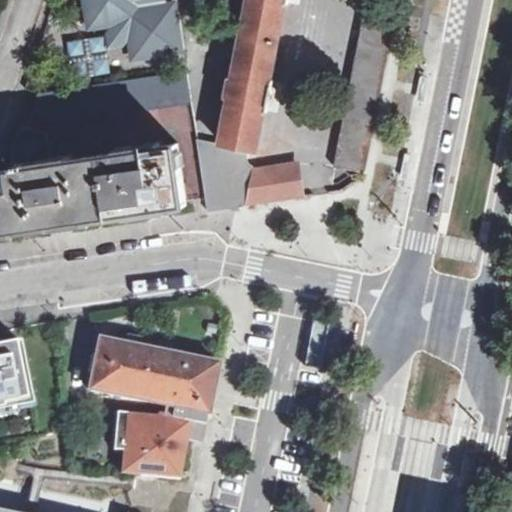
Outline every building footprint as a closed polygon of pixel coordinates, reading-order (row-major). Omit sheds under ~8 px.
[(86,0),(90,27),(108,25),(112,27),(108,33),(110,45),(122,43),(127,37),(130,40),(151,55),(182,50),(175,2),(157,4),(156,0),(86,0)] [(209,211),(239,207),(252,149),(259,150),(267,110),(270,111),(275,79),(273,79),(289,1),(291,2),(291,0),(251,0),(236,78),(232,78),(229,94),(232,95),(223,143),(197,138),(209,211)] [(396,22),(365,17),(337,167),(366,172),(396,22)] [(130,40),(133,58),(151,55),(130,40)] [(39,93),(33,112),(58,121),(192,100),(187,70),(39,93)] [(0,229),(187,201),(177,136),(9,169),(12,189),(0,189),(0,229)] [(402,177),(405,177),(410,154),(404,153),(399,176),(402,177)] [(325,328),(309,324),(300,366),(316,369),(325,328)] [(220,364),(100,339),(90,390),(166,406),(165,414),(160,413),(159,416),(118,413),(114,450),(124,451),(122,473),(135,474),(180,479),(188,441),(193,441),(194,436),(204,438),(206,426),(205,425),(207,414),(209,414),(220,364)] [(33,398),(22,342),(8,345),(7,345),(9,359),(0,360),(0,409),(6,409),(5,403),(33,398)] [(0,360),(9,359),(7,345),(0,346),(0,360)] [(461,492),(458,491),(454,507),(460,509),(464,492),(461,492)]
